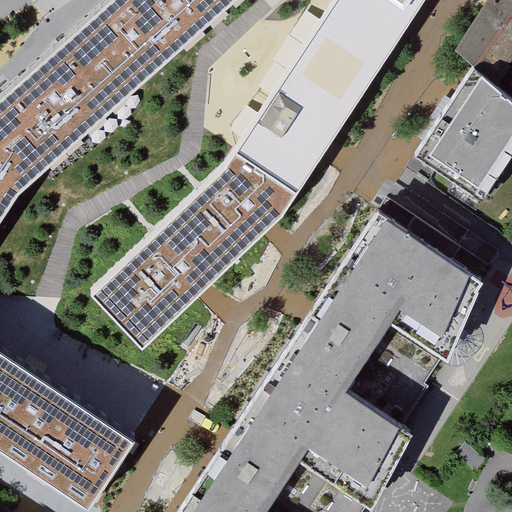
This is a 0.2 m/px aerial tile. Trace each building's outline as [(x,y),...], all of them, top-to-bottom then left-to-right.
[(0,223),(21,191),(40,174),(80,139),(238,0),(112,0),(32,69),(0,97),(0,223)] [(282,215),(402,40),(337,0),(335,0),(244,142),(228,167),(93,290),(145,346),(191,300),(256,239),(282,215)] [(337,0),(402,40),(414,21),(427,0),(337,0)] [(498,90),(511,67),(511,0),(488,0),(456,51),(474,67),(498,90)] [(474,67),(417,156),(475,192),(511,135),(511,103),(498,90),(474,67)] [(383,213),(247,416),(302,451),(374,500),(398,451),(410,429),(404,425),(353,389),(394,323),(399,326),(450,359),(454,350),(457,342),(482,281),(474,275),(397,222),(383,213)] [(404,425),(410,429),(450,359),(399,326),(394,323),(353,389),(404,425)] [(0,443),(40,471),(69,491),(90,505),(139,436),(0,339),(0,443)] [(262,511),(302,451),(247,416),(183,511),(262,511)] [(480,453),(465,440),(455,453),(476,470),(486,457),(480,453)] [(302,451),(262,511),(367,511),(374,500),(302,451)]
